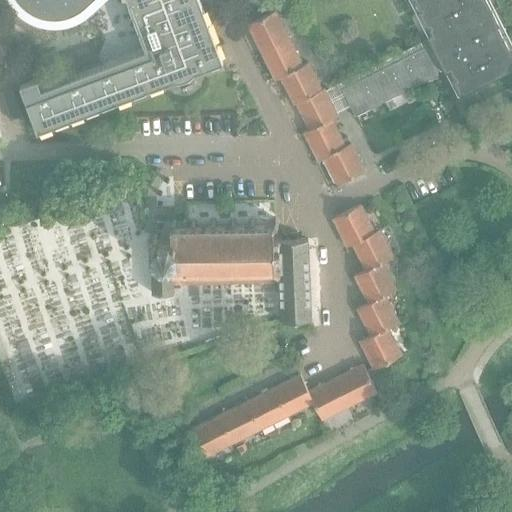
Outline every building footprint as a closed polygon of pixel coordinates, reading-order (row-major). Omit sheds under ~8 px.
[(222,62),(198,0),(15,0),(16,1),(22,7),(29,13),(36,17),(44,19),(53,20),(57,20),(66,18),(74,15),(81,11),(84,8),(93,0),(126,0),(145,50),(40,89),(37,79),(19,85),(36,131),(166,83),(173,80),(177,80),(182,80),(186,78),(190,76),(193,73),(201,70),(222,62)] [(414,0),(420,11),(418,12),(426,27),(428,26),(432,35),(428,37),(428,38),(420,42),(423,48),(436,72),(443,68),(445,72),(450,69),(454,78),(452,79),(460,95),(511,68),(511,51),(511,50),(509,51),(497,26),(499,25),(486,0),(414,0)] [(289,38),(275,10),(247,24),(261,51),(289,38)] [(302,65),(289,38),(261,51),(275,79),(280,77),(302,65)] [(436,72),(423,48),(395,62),(409,89),(438,74),(436,72)] [(321,89),(308,62),(302,65),(280,77),(294,104),(296,103),(296,102),(321,89)] [(409,89),(395,62),(369,75),(383,102),(409,89)] [(383,102),(369,75),(342,89),(355,116),(383,102)] [(337,116),(325,91),(323,88),(321,89),(296,102),(296,103),(309,129),(310,130),(332,119),(337,116)] [(345,145),(332,119),(310,130),(309,129),(304,132),(318,160),(323,157),(323,156),(345,145)] [(350,142),(345,145),(323,156),(323,157),(337,184),(364,170),(350,142)] [(374,231),(360,205),(360,204),(332,218),(346,246),(352,243),(374,232),(374,231)] [(275,282),(273,237),(273,229),(280,222),(275,217),(267,224),(254,225),(254,219),(250,219),(250,225),(235,225),(235,219),(230,219),(230,225),(215,225),(215,219),(211,219),(211,225),(195,226),(195,220),(191,220),(191,226),(186,226),(185,220),(173,220),(171,220),(172,227),(170,227),(170,239),(157,239),(157,234),(153,234),(153,239),(152,239),(153,239),(147,240),(148,243),(152,243),(153,256),(148,257),(148,261),(152,260),(152,293),(173,293),(173,284),(189,283),(275,282)] [(393,256),(379,228),(374,231),(374,232),(352,243),(365,269),(382,261),(382,262),(393,256)] [(311,320),(307,239),(280,240),(280,237),(273,237),(275,282),(278,281),(280,321),(311,320)] [(396,289),(382,262),(382,261),(365,269),(354,275),(368,302),(384,294),(385,295),(396,289)] [(398,322),(385,295),(384,294),(368,302),(357,308),(370,335),(387,326),(387,327),(398,322)] [(401,354),(387,327),(387,326),(370,335),(359,340),(373,368),(401,354)] [(377,391),(366,371),(363,364),(336,377),(350,404),(377,391)] [(313,402),(308,391),(300,374),(273,388),(286,415),(313,402)] [(350,404),(336,377),(308,391),(313,402),(321,419),(350,404)] [(286,415),(273,388),(245,402),(259,429),(286,415)] [(259,429),(245,402),(218,415),(232,443),(259,429)] [(232,443),(218,415),(190,429),(204,456),(232,443)]
